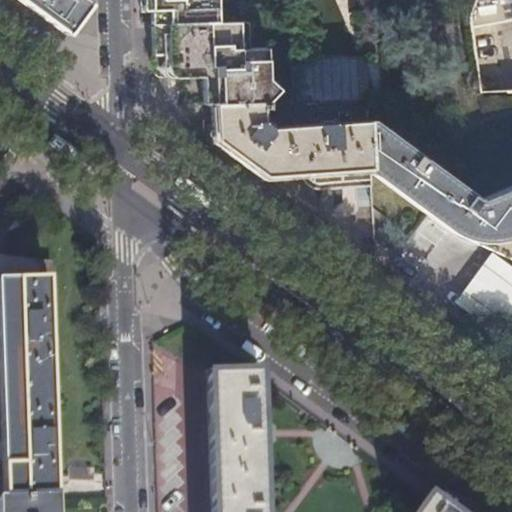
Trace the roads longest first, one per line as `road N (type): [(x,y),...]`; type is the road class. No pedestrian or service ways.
road 1 (residential): [(130,511),(118,188)]
road 2 (secondary): [(511,455),(297,297)]
road 3 (secondary): [(297,297),(199,207),(117,148)]
road 4 (secondary): [(118,188),(193,243),(297,297)]
road 5 (residential): [(117,148),(111,0)]
road 6 (secondary): [(0,99),(118,188)]
road 7 (secondary): [(117,148),(0,69)]
